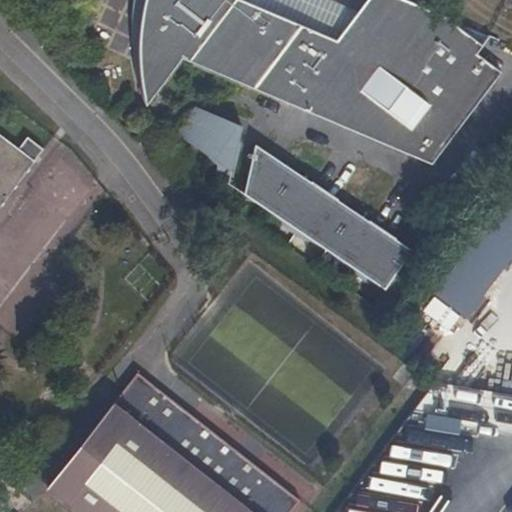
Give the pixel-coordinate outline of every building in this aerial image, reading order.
[(141,88),(146,106),(182,58),(353,131),(358,125),(381,143),(433,165),(502,73),(477,54),(491,36),(405,0),(367,0),(337,40),(243,1),(243,0),(145,0),(142,10),(139,34),(151,40),(138,56),(139,73),(141,88)] [(151,40),(139,34),(138,56),(151,40)] [(220,117),(219,120),(214,118),(215,115),(196,107),(178,134),(234,174),(241,142),(239,142),(242,127),(220,117)] [(353,131),(381,143),(358,125),(353,131)] [(0,207),(43,150),(27,137),(18,149),(0,135),(0,207)] [(385,290),(412,250),(256,145),(244,195),(385,290)] [(511,188),(432,292),(464,317),(511,254),(511,188)] [(430,356),(436,336),(422,332),(416,351),(430,356)] [(137,374),(47,488),(77,511),(290,511),(299,502),(137,374)]
